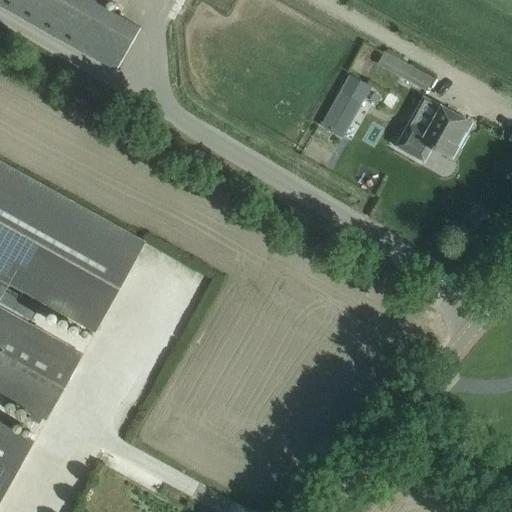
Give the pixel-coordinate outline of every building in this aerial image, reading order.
[(106,0),(0,0),(0,4),(116,70),(140,28),(103,7),(106,0)] [(397,76),(427,92),(434,78),(405,62),(397,76)] [(319,127),(343,137),(365,82),(341,73),(319,127)] [(471,122),(466,119),(441,105),(426,132),(410,122),(396,146),(423,161),(432,146),(451,157),(471,122)] [(0,278),(94,331),(144,242),(0,161),(0,278)] [(0,394),(30,411),(27,416),(39,423),(43,416),(46,418),(81,355),(0,309),(0,394)] [(0,424),(0,499),(32,442),(0,424)] [(91,479),(72,511),(141,511),(144,508),(91,479)]
